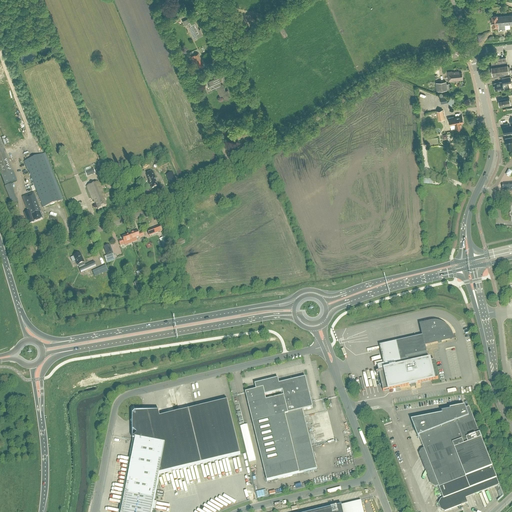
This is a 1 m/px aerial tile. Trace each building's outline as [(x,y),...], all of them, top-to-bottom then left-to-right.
[(511,23),(511,14),(497,16),(497,15),(491,16),(493,27),(498,27),(498,25),(511,23)] [(182,21),(184,25),(187,24),(193,38),(202,35),(200,29),(198,30),(194,20),(191,21),(190,18),(182,21)] [(492,74),(493,75),(493,76),(509,73),(508,70),(510,70),(510,67),(508,67),(507,63),(506,57),(491,59),(492,65),(491,65),(492,70),(492,72),(492,73),(492,74)] [(207,82),(209,87),(211,90),(216,88),(220,96),(222,95),(225,100),(228,98),(227,96),(229,94),(227,90),(225,91),(222,84),(220,85),(219,82),(221,81),(222,77),(220,73),(220,72),(219,69),(214,71),(213,69),(211,71),(213,76),(214,78),(207,82)] [(447,71),(448,81),(456,81),(456,80),(463,80),(462,72),(459,72),(459,71),(453,71),(447,71)] [(494,83),(495,91),(505,89),(504,84),(511,82),(510,76),(502,78),(502,81),(494,83)] [(437,91),(447,90),(446,81),(436,82),(437,91)] [(510,102),(510,100),(509,98),(498,100),(499,103),(498,103),(499,105),(500,106),(511,104),(510,102)] [(456,128),(457,129),(460,128),(460,127),(462,127),(461,122),(463,122),(462,116),(454,117),(454,116),(449,117),(450,124),(455,123),(456,128)] [(511,121),(510,122),(511,125),(503,127),(504,134),(511,132),(511,134),(511,133),(511,121)] [(247,134),(244,127),(243,127),(241,122),(236,124),(239,130),(235,131),(235,130),(233,131),(233,132),(236,138),(243,135),(243,136),(247,134)] [(215,135),(217,139),(227,135),(225,131),(215,135)] [(0,140),(0,173),(1,177),(13,173),(0,140)] [(195,163),(197,163),(200,169),(208,166),(204,157),(209,155),(205,147),(198,150),(200,154),(193,157),(195,163)] [(45,154),(43,155),(25,162),(42,209),(62,201),(45,154)] [(130,168),(132,173),(141,169),(139,164),(130,168)] [(83,200),(82,191),(73,169),(74,178),(72,179),(75,184),(75,185),(70,185),(70,188),(71,188),(69,188),(77,188),(78,191),(72,191),(71,192),(72,194),(68,195),(80,194),(83,200)] [(95,174),(93,170),(85,173),(87,178),(95,174)] [(105,170),(99,172),(101,176),(104,184),(110,182),(105,170)] [(155,179),(153,173),(146,176),(144,172),(137,175),(139,180),(144,178),(146,183),(148,182),(150,186),(152,189),(157,187),(154,179),(155,179)] [(13,173),(1,177),(5,187),(16,182),(13,173)] [(98,182),(86,187),(92,201),(94,200),(98,210),(106,207),(104,200),(106,200),(98,182)] [(511,183),(504,184),(504,186),(502,186),(503,191),(504,190),(504,192),(510,191),(511,192),(511,191),(511,183)] [(43,220),(39,210),(40,210),(34,194),(23,198),(27,210),(28,210),(29,212),(25,214),(29,225),(43,220)] [(147,231),(149,237),(161,232),(159,227),(147,231)] [(137,232),(129,235),(133,243),(137,242),(136,239),(139,238),(139,239),(144,237),(143,233),(138,235),(137,232)] [(133,243),(129,235),(122,238),(123,241),(119,242),(120,247),(124,245),(125,246),(133,243)] [(165,238),(159,240),(163,249),(168,247),(165,238)] [(182,239),(173,244),(176,248),(185,244),(182,239)] [(112,255),(111,252),(109,246),(101,249),(104,258),(112,255)] [(73,257),(77,266),(79,269),(80,274),(95,267),(94,263),(79,269),(78,266),(83,263),(79,254),(73,257)] [(108,268),(94,271),(95,277),(109,273),(108,268)] [(451,335),(452,335),(450,332),(448,329),(446,327),(443,325),(440,324),(437,323),(434,323),(431,324),(420,326),(423,337),(380,347),(384,365),(377,367),(379,372),(376,373),(377,375),(379,375),(383,392),(410,386),(410,388),(416,386),(416,385),(438,379),(434,361),(429,363),(425,345),(438,342),(438,344),(442,343),(441,341),(452,338),(452,336),(451,335)] [(306,379),(279,385),(278,380),(255,385),(256,391),(246,394),(253,424),(256,423),(267,469),(264,470),(267,482),(317,470),(303,411),(313,409),(306,379)] [(121,511),(152,511),(160,475),(241,455),(228,402),(160,418),(159,413),(159,412),(135,414),(133,416),(133,440),(136,440),(121,511)] [(442,413),(442,416),(412,422),(418,438),(419,438),(424,451),(422,452),(420,456),(423,457),(422,460),(425,462),(424,465),(427,467),(426,470),(429,472),(428,475),(431,477),(430,480),(433,482),(432,485),(435,487),(438,486),(439,489),(444,501),(441,502),(439,505),(443,507),(441,510),(444,511),(445,511),(461,506),(457,495),(497,480),(493,469),(469,409),(466,410),(465,407),(450,410),(450,411),(442,413)]
